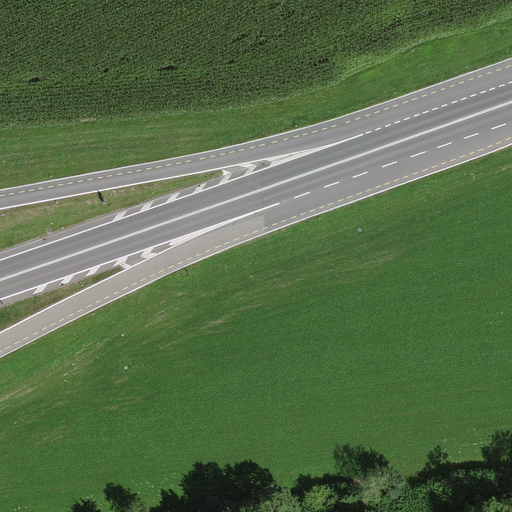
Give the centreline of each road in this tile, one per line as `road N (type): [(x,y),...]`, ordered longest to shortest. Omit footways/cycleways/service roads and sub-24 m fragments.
road 1 (primary): [(374,150),(264,153),(0,200)]
road 2 (primary): [(0,344),(207,240),(276,184)]
road 3 (primary): [(276,184),(55,260)]
road 4 (primary): [(374,150),(511,101)]
